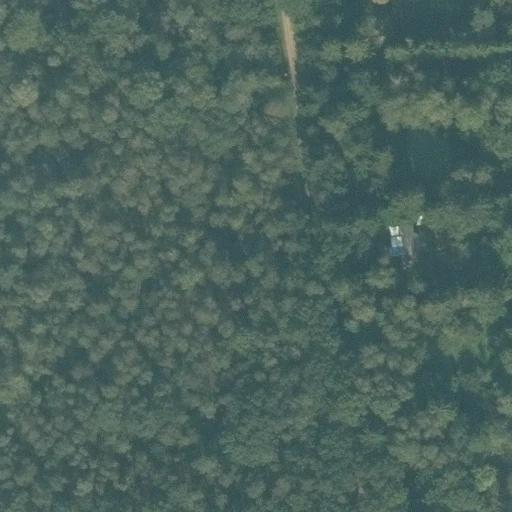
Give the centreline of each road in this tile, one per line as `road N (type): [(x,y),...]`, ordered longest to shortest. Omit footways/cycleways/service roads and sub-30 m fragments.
road 1 (track): [(363,511),(288,73)]
road 2 (track): [(288,73),(511,65)]
